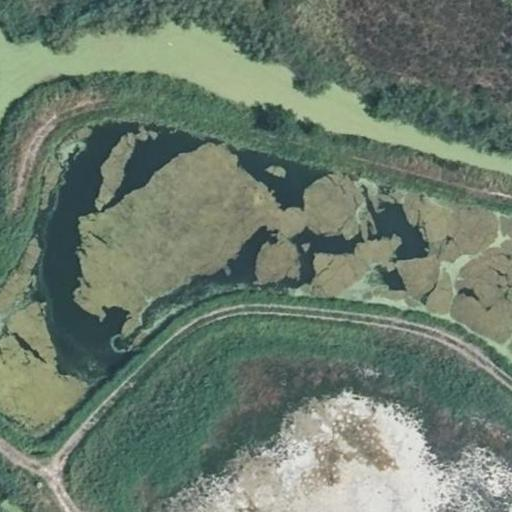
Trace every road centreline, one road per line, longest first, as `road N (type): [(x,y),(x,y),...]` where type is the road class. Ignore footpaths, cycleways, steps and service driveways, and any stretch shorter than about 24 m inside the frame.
road 1 (track): [(0,251),(19,217),(31,153),(56,122),(116,106),(511,196)]
road 2 (track): [(511,372),(427,333),(341,316),(249,313),(190,328),(70,449)]
